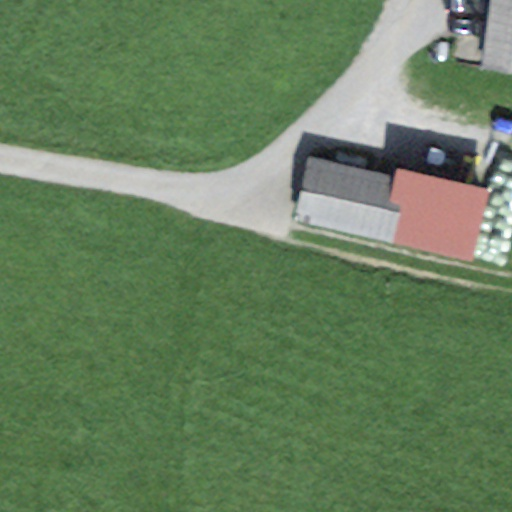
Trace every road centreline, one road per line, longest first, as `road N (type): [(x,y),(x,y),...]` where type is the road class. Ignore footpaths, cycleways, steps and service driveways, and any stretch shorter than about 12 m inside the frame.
road 1 (track): [(413,11),(237,187),(0,156)]
road 2 (track): [(511,280),(250,222),(237,187)]
